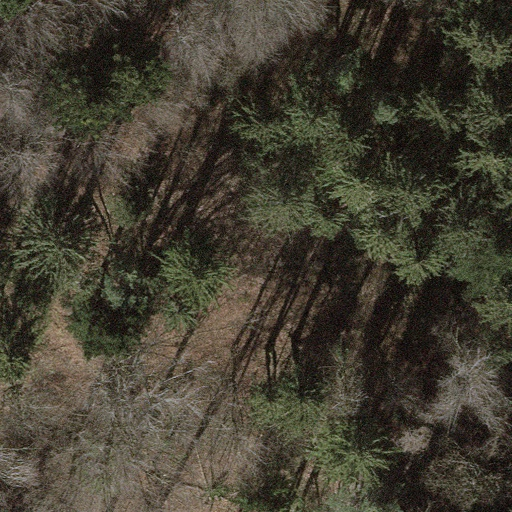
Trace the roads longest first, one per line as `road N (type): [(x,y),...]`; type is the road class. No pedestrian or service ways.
road 1 (track): [(293,0),(0,161)]
road 2 (track): [(366,511),(511,405)]
